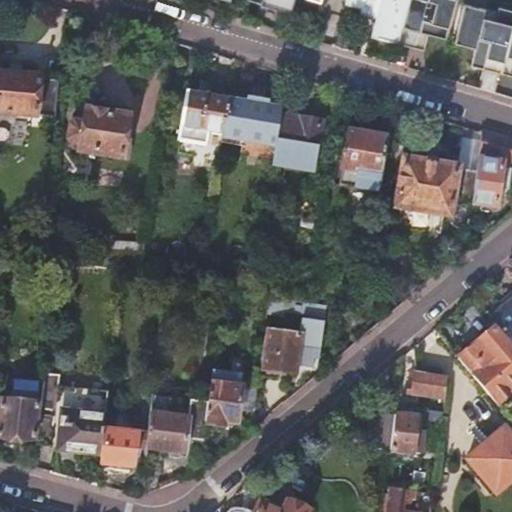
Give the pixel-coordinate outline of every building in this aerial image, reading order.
[(263,0),(262,5),(291,13),(295,0),(311,0),(321,3),(327,4),(328,0),(263,0)] [(346,0),(345,4),(380,13),(374,38),(398,44),(399,41),(409,0),(346,0)] [(409,0),(399,41),(423,47),(426,37),(446,42),(455,0),(409,0)] [(158,37),(151,62),(166,66),(173,42),(158,37)] [(511,40),(501,38),(491,75),(511,80),(511,40)] [(0,72),(0,112),(36,116),(37,103),(51,104),(53,78),(0,72)] [(223,133),(230,97),(186,90),(180,125),(183,126),(178,155),(181,155),(203,160),(208,130),(223,133)] [(247,100),(230,97),(223,133),(223,136),(243,139),(241,152),(273,157),(276,138),(280,113),(282,106),(267,103),(267,101),(248,98),(247,100)] [(70,125),(68,140),(70,142),(82,144),(81,150),(127,157),(130,135),(125,134),(128,117),(87,110),(85,124),(75,122),(70,125)] [(325,120),(280,113),(276,138),(273,157),(272,163),(314,170),(322,123),(324,123),(325,120)] [(379,189),(388,135),(349,128),(346,148),(344,148),(343,153),(345,153),(340,183),(379,189)] [(511,138),(487,132),(481,151),(511,160),(511,138)] [(203,160),(181,155),(180,164),(201,169),(203,160)] [(503,161),(478,157),(476,171),(472,202),(497,205),(499,187),(508,188),(511,167),(502,165),(503,161)] [(451,199),(472,202),(476,171),(405,159),(397,205),(449,213),(451,199)] [(68,165),(56,164),(54,175),(66,177),(68,165)] [(140,275),(144,247),(97,239),(94,253),(93,266),(119,271),(140,275)] [(4,249),(3,259),(13,260),(14,250),(4,249)] [(94,253),(56,250),(55,263),(93,266),(94,253)] [(511,289),(485,311),(511,343),(511,289)] [(269,296),(252,293),(248,319),(265,322),(266,313),(269,296)] [(325,305),(304,302),(269,296),(266,313),(284,316),(285,311),(308,315),(306,329),(322,332),(325,305)] [(508,398),(511,394),(511,348),(493,328),(466,350),(458,357),(480,383),(499,405),(508,398)] [(268,329),(268,332),(263,363),(263,368),(296,373),(300,334),(268,329)] [(212,368),(208,402),(206,417),(206,422),(226,425),(226,420),(237,421),(242,386),(240,386),(230,384),(232,372),(212,368)] [(448,375),(417,371),(417,372),(411,371),(408,391),(445,397),(448,375)] [(57,380),(43,378),(41,395),(56,396),(57,386),(57,380)] [(39,415),(36,444),(51,445),(53,429),(59,430),(57,448),(100,453),(103,429),(104,417),(107,392),(57,386),(56,396),(41,395),(39,415)] [(149,418),(147,434),(145,447),(145,448),(185,453),(186,438),(204,440),(206,422),(206,417),(208,402),(152,396),(149,418)] [(1,400),(0,409),(0,436),(33,439),(36,403),(1,400)] [(391,449),(395,414),(373,411),(369,446),(391,449)] [(417,417),(395,414),(391,449),(421,453),(422,441),(420,437),(420,431),(416,430),(417,417)] [(511,434),(505,426),(467,457),(495,492),(511,477),(511,434)] [(103,429),(100,453),(99,463),(132,466),(135,446),(145,447),(147,434),(103,429)] [(407,489),(392,487),(388,511),(412,511),(404,511),(407,489)] [(255,511),(307,511),(309,508),(304,507),(307,499),(296,494),(293,502),(288,500),(283,510),(260,501),(255,511)]
